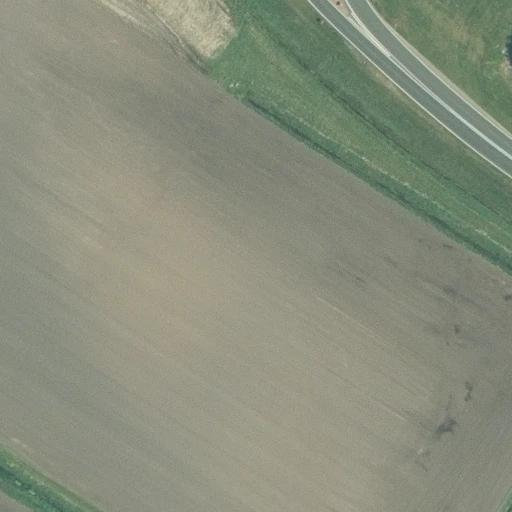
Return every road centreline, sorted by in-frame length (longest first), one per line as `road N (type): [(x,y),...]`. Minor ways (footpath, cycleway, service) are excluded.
road 1 (trunk): [(318,0),(352,37),(494,150)]
road 2 (trunk): [(494,150),(356,0)]
